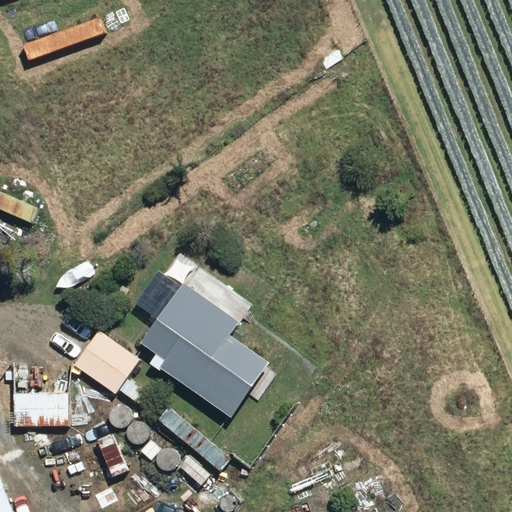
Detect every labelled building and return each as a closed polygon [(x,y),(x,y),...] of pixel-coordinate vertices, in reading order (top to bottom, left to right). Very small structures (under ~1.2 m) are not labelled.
[(99,22),(26,46),(31,63),(105,38),(99,22)] [(41,210),(0,191),(0,212),(33,227),(41,210)] [(367,298),(323,259),(305,280),(349,319),(367,298)] [(163,366),(234,416),(272,361),(235,335),(245,321),(209,296),(206,301),(185,286),(145,342),(168,359),(163,366)] [(143,358),(103,330),(78,366),(118,394),(143,358)] [(72,361),(17,361),(17,427),(72,427),(72,361)] [(178,403),(161,423),(221,475),(239,455),(178,403)] [(116,440),(101,446),(114,479),(129,473),(116,440)] [(154,440),(144,450),(154,461),(164,450),(154,440)] [(191,455),(182,465),(204,485),(213,475),(191,455)] [(16,511),(0,468),(0,511),(16,511)]
